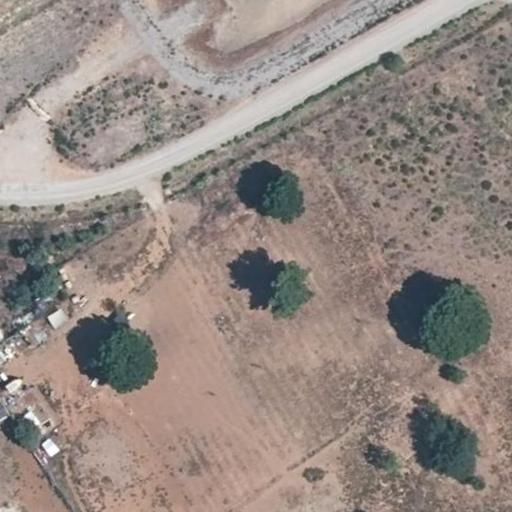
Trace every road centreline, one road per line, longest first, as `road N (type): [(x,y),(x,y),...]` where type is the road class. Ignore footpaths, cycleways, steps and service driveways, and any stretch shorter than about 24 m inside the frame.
road 1 (track): [(0,198),(20,139),(40,110),(150,34),(173,66),(198,81),(235,86),(387,0)]
road 2 (track): [(462,0),(115,182),(0,198)]
